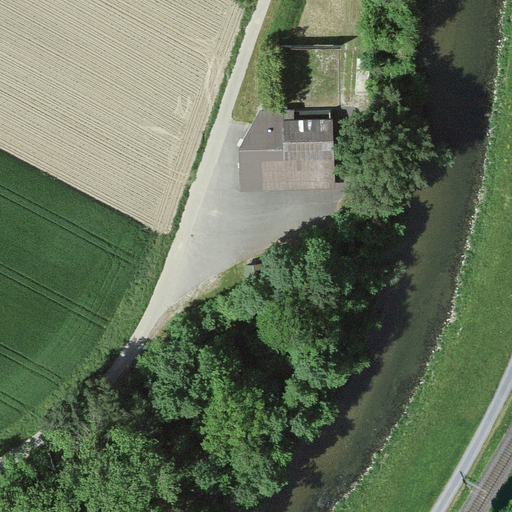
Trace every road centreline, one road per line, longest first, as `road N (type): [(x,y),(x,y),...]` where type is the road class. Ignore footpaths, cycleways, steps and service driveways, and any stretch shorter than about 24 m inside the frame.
road 1 (track): [(0,460),(83,410),(147,326),(266,0)]
road 2 (track): [(441,511),(511,374)]
